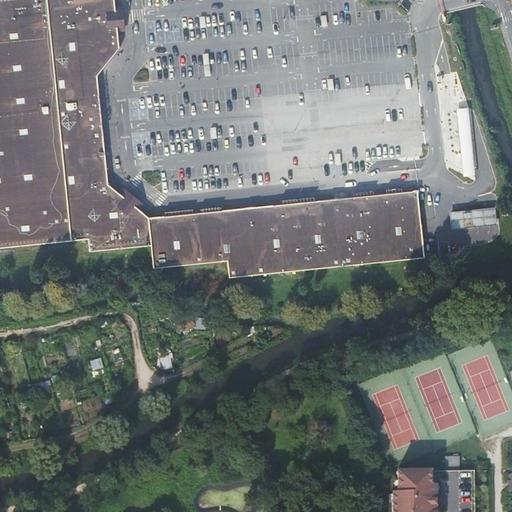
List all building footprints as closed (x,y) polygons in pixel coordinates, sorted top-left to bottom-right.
[(149,245),(147,220),(136,207),(139,204),(131,198),(124,192),(122,195),(108,183),(106,171),(105,155),(101,122),(101,118),(100,113),(99,94),(97,76),(100,71),(111,58),(119,49),(117,28),(121,28),(120,18),(119,9),(115,10),(114,0),(0,0),(0,247),(63,241),(65,241),(68,241),(86,238),(87,251),(104,250),(120,248),(149,245)] [(460,144),(463,178),(476,177),(472,143),(469,109),(457,110),(460,144)] [(424,257),(417,190),(380,194),(386,261),(424,257)] [(386,261),(380,194),(305,202),(312,269),(386,261)] [(312,269),(305,202),(221,211),(227,262),(228,278),(312,269)] [(472,209),(449,211),(451,229),(474,227),(496,225),(495,207),(472,209)] [(227,262),(221,211),(218,212),(182,216),(147,220),(149,245),(151,270),(227,262)] [(174,321),(177,334),(194,329),(191,317),(174,321)] [(168,355),(161,356),(164,370),(170,368),(168,355)] [(58,376),(51,377),(53,385),(60,383),(58,376)] [(50,381),(32,385),(36,397),(53,392),(50,381)] [(443,452),(443,465),(459,465),(458,452),(443,452)] [(429,487),(429,474),(395,474),(395,495),(391,495),(391,511),(434,511),(434,487),(429,487)]
